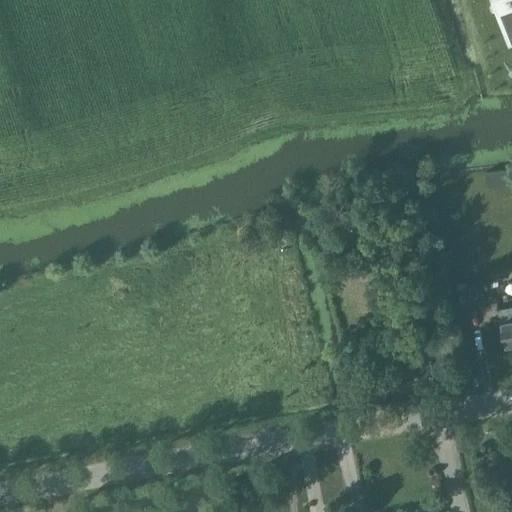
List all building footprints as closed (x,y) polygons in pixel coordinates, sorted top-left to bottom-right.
[(511,0),(495,0),(509,42),(511,40),(511,0)] [(481,301),(477,280),(458,283),(461,304),(481,301)] [(500,322),(505,348),(511,347),(511,306),(498,309),(501,322),(500,322)] [(445,353),(465,349),(459,321),(439,325),(445,353)] [(400,392),(436,384),(430,354),(393,361),(400,392)]
